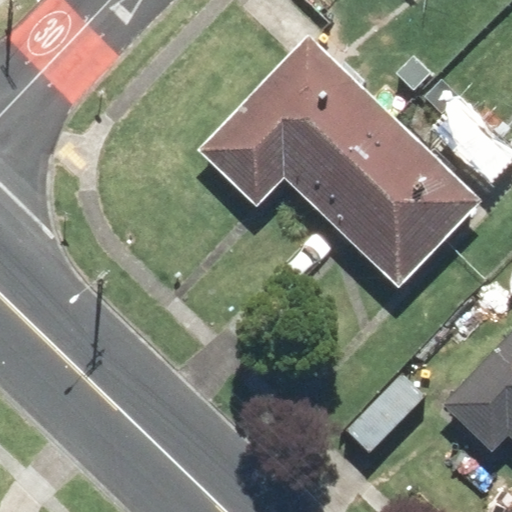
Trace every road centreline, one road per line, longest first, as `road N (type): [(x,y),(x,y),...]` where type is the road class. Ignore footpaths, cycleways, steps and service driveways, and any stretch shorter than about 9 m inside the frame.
road 1 (secondary): [(223,511),(0,294)]
road 2 (residential): [(0,122),(118,0)]
